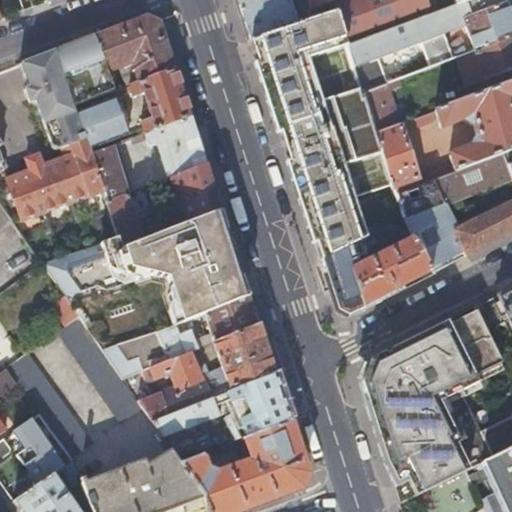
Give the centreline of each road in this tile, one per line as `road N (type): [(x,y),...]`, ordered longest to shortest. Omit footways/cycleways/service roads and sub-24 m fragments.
road 1 (secondary): [(307,361),(192,0)]
road 2 (residential): [(307,361),(511,260)]
road 3 (secondary): [(348,495),(307,361)]
road 4 (residential): [(0,45),(112,0)]
